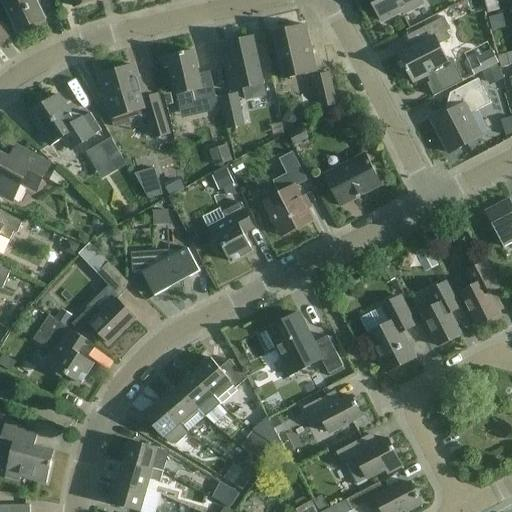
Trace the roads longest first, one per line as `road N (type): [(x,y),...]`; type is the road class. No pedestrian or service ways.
road 1 (residential): [(75,511),(76,476),(91,436),(158,347),(440,194)]
road 2 (residential): [(0,88),(8,70),(302,0)]
road 3 (residential): [(461,511),(407,399),(511,348)]
road 4 (residential): [(339,0),(440,194)]
